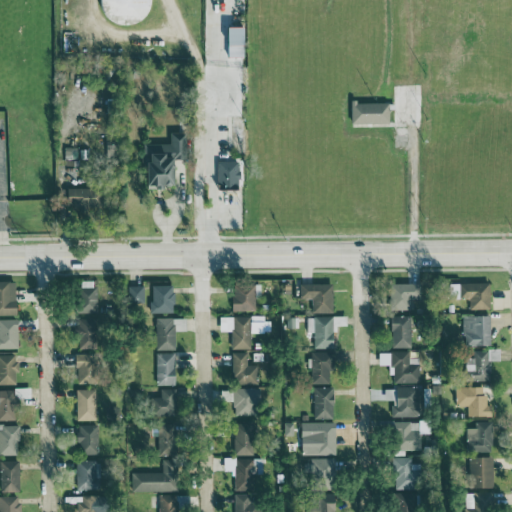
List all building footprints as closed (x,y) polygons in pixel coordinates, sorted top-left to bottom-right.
[(146,0),(94,0),(97,14),(111,12),(113,23),(149,18),(146,0)] [(221,56),(239,56),(240,26),(222,26),(221,56)] [(385,122),(385,101),(347,101),(347,122),(385,122)] [(165,157),(177,157),(178,131),(166,131),(166,143),(140,143),(140,185),(165,185),(165,157)] [(214,186),(235,186),(234,160),(213,160),(214,186)] [(62,187),(62,202),(93,201),(93,187),(62,187)] [(11,280),(0,280),(0,314),(11,314),(11,280)] [(485,281),(446,283),(447,298),(466,298),(466,308),(486,308),(485,281)] [(296,283),(297,298),(310,297),(310,312),(330,312),(329,282),(296,283)] [(412,282),(386,283),(386,309),(413,309),(412,282)] [(258,283),(230,284),(230,310),(253,310),(253,295),(258,295),(258,283)] [(148,284),(148,312),(169,313),(170,285),(148,284)] [(140,285),(123,285),(123,302),(140,301),(140,285)] [(94,312),(94,287),(73,287),(73,311),(94,312)] [(310,332),(311,348),(332,347),(331,325),(344,325),(344,315),(304,316),(304,332),(310,332)] [(408,347),(408,315),(388,315),(387,346),(408,347)] [(486,315),(459,315),(460,345),(486,344),(486,315)] [(230,348),(248,348),(248,332),(269,332),(269,316),(230,316),(230,348)] [(88,339),(91,319),(74,317),(71,337),(88,339)] [(183,317),(152,317),(153,349),(171,349),(171,331),(183,331),(183,317)] [(0,347),(14,348),(14,318),(0,318),(0,347)] [(497,360),(497,348),(485,348),(485,360),(497,360)] [(485,380),(486,350),(470,349),(469,357),(462,356),(461,380),(485,380)] [(406,350),(387,351),(387,374),(391,374),(391,382),(416,382),(416,357),(406,357),(406,350)] [(245,351),(229,352),(230,384),(256,383),(256,364),(245,364),(245,351)] [(309,382),(328,383),(328,351),(309,351),(309,382)] [(72,382),(91,382),(92,353),(73,352),(72,382)] [(170,352),(152,352),(153,384),(170,384),(170,352)] [(14,354),(0,354),(0,383),(12,384),(12,372),(14,372),(14,354)] [(330,387),(311,386),(311,418),(330,418),(330,387)] [(414,387),(390,386),(390,416),(414,416),(414,387)] [(483,386),(453,386),(453,406),(464,405),(465,416),(483,416),(483,386)] [(171,387),(157,388),(157,396),(147,397),(148,415),(172,414),(171,387)] [(257,387),(231,387),(232,414),(250,414),(250,405),(258,405),(257,387)] [(0,388),(0,419),(10,419),(9,399),(28,398),(27,388),(0,388)] [(73,420),(93,419),(92,388),(72,389),(73,420)] [(471,421),(472,427),(463,428),(464,451),(488,450),(487,420),(471,421)] [(332,421),(297,422),(297,444),(313,444),(313,453),(332,453),(332,421)] [(391,449),(417,449),(416,434),(418,434),(417,421),(390,421),(391,449)] [(231,422),(232,455),(251,454),(250,422),(231,422)] [(0,453),(16,453),(15,424),(0,423),(0,453)] [(74,453),(94,453),(94,423),(74,424),(74,453)] [(168,424),(156,423),(154,453),(167,454),(168,424)] [(408,456),(390,456),(391,488),(409,488),(408,456)] [(489,486),(489,456),(466,457),(466,487),(489,486)] [(332,486),(331,457),(303,458),(304,487),(332,486)] [(260,458),(233,458),(233,490),(255,490),(255,473),(261,473),(260,458)] [(159,471),(128,472),(129,491),(173,490),(172,459),(159,459),(159,471)] [(0,490),(16,490),(15,460),(0,460),(0,490)] [(73,488),(93,489),(93,460),(74,460),(73,488)] [(461,511),(486,511),(487,507),(491,507),(491,491),(461,492),(461,511)] [(305,511),(331,511),(330,492),(305,493),(305,511)] [(410,511),(411,493),(392,492),(390,511),(410,511)] [(232,511),(256,511),(256,493),(232,494),(232,511)] [(155,511),(171,511),(172,494),(156,494),(155,511)] [(0,511),(16,511),(16,495),(0,495),(0,511)] [(91,511),(92,502),(75,501),(74,511),(91,511)]
